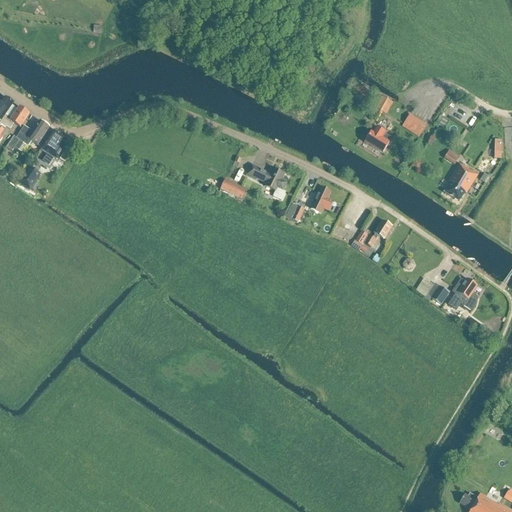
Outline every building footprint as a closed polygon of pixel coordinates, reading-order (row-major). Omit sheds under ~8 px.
[(369,101),(372,95),(358,87),(355,93),(369,101)] [(0,122),(13,104),(14,103),(6,97),(5,99),(0,105),(0,122)] [(386,116),(392,104),(382,98),(370,119),(377,123),(381,114),(386,116)] [(5,116),(0,123),(0,125),(5,129),(5,128),(9,131),(14,124),(20,129),(29,115),(19,108),(18,110),(12,106),(5,116)] [(443,130),(448,121),(443,118),(437,127),(443,130)] [(24,128),(16,139),(28,147),(31,142),(37,146),(49,129),(40,122),(32,133),(24,128)] [(384,135),(384,134),(375,128),(372,134),(370,133),(364,144),(382,154),(387,146),(388,147),(392,140),(384,135)] [(49,167),(54,160),(68,141),(54,131),(40,151),(47,156),(42,163),(49,167)] [(501,141),(493,141),(492,154),(500,154),(501,141)] [(454,165),(458,158),(449,152),(444,159),(454,165)] [(465,195),(477,176),(459,165),(448,183),(449,184),(443,194),(458,203),(464,194),(465,195)] [(251,166),(246,177),(255,182),(256,180),(265,184),(264,187),(275,193),(273,198),(281,202),(284,194),(282,193),(287,184),(281,181),(284,176),(272,170),(270,174),(270,175),(268,175),(267,175),(260,171),(261,171),(251,166)] [(40,175),(28,168),(18,184),(30,191),(40,175)] [(241,201),(246,190),(224,180),(219,191),(241,201)] [(328,210),(332,202),(327,200),(330,194),(320,189),(310,210),(320,215),(323,207),(328,210)] [(304,210),(297,207),(297,208),(291,205),(285,218),(291,220),(298,223),(304,210)] [(383,240),(391,228),(382,222),(374,235),(375,235),(373,238),(369,236),(364,244),(370,249),(378,237),(383,240)] [(361,245),(367,236),(361,232),(355,242),(361,245)] [(354,241),(350,247),(358,253),(359,251),(362,247),(361,245),(355,242),(354,241)] [(415,265),(410,258),(404,263),(409,270),(415,265)] [(464,283),(460,280),(451,293),(454,295),(447,306),(456,312),(460,305),(471,313),(473,308),(475,303),(476,298),(471,295),(476,287),(466,281),(464,283)] [(440,306),(448,295),(434,285),(426,297),(440,306)] [(511,504),(511,494),(507,492),(503,500),(511,504)] [(464,496),(459,505),(470,511),(469,511),(508,511),(498,506),(497,507),(484,499),(485,498),(480,495),(477,499),(469,495),(467,498),(464,496)]
